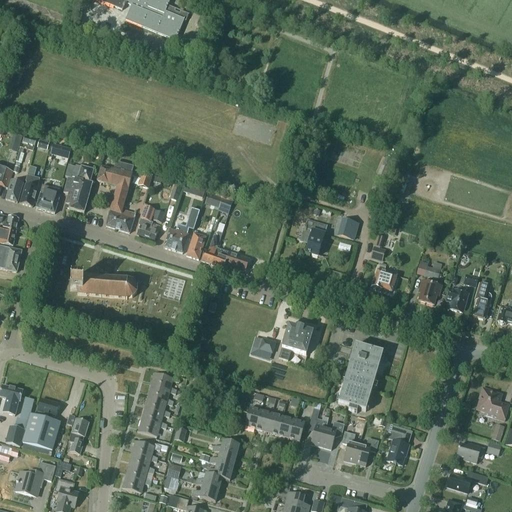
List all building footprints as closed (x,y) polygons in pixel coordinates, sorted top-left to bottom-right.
[(124,21),(156,35),(175,43),(184,22),(185,22),(188,16),(189,16),(168,7),(170,1),(168,0),(135,0),(135,1),(133,1),(133,2),(127,0),(95,0),(122,11),(125,4),(131,6),(124,21)] [(203,29),(207,19),(201,16),(197,26),(203,29)] [(14,135),(11,144),(20,147),(22,138),(14,135)] [(23,138),(21,144),(33,148),(35,141),(23,138)] [(69,159),(71,151),(53,146),(51,154),(69,159)] [(381,166),(378,175),(385,178),(392,161),(385,158),(383,165),(381,166)] [(116,188),(112,204),(122,208),(132,176),(131,176),(133,168),(122,165),(120,172),(111,170),(111,171),(100,168),(96,182),(116,188)] [(25,184),(19,205),(32,208),(37,189),(39,182),(33,180),(36,169),(29,167),(25,183),(25,184)] [(65,206),(69,207),(68,211),(84,215),(92,185),(90,184),(93,172),(80,168),(80,169),(75,168),(74,169),(67,167),(64,179),(66,179),(62,195),(67,196),(65,206)] [(7,190),(12,173),(0,169),(0,190),(1,188),(7,190)] [(404,186),(408,175),(403,172),(398,183),(404,186)] [(151,177),(142,174),(138,187),(147,191),(151,177)] [(46,175),(42,188),(51,191),(55,178),(46,175)] [(162,180),(155,178),(153,183),(160,186),(162,180)] [(10,182),(5,201),(17,204),(22,185),(10,182)] [(175,184),(170,201),(177,203),(182,186),(175,184)] [(205,194),(185,187),(183,193),(203,200),(205,194)] [(36,210),(54,215),(60,198),(57,197),(58,193),(41,188),(39,196),(40,196),(36,210)] [(209,206),(210,203),(219,207),(221,200),(208,195),(205,205),(209,206)] [(219,210),(228,213),(231,203),(223,200),(219,210)] [(121,211),(122,208),(112,204),(105,228),(129,235),(135,215),(121,211)] [(137,227),(139,228),(136,237),(153,243),(159,228),(152,226),(153,225),(150,224),(154,212),(144,208),(137,227)] [(164,215),(156,212),(153,222),(161,225),(164,215)] [(193,230),(196,219),(188,216),(184,228),(193,230)] [(0,228),(16,233),(19,221),(8,218),(8,219),(0,217),(0,228)] [(296,240),(300,241),(308,244),(307,245),(305,254),(309,255),(309,257),(308,257),(309,258),(309,257),(310,255),(318,258),(324,237),(327,227),(326,228),(310,224),(307,223),(308,221),(307,221),(304,231),(301,241),(300,241),(296,240)] [(342,221),(338,237),(353,241),(357,226),(342,221)] [(219,225),(216,233),(217,233),(222,235),(225,226),(219,225)] [(395,237),(397,230),(384,225),(381,232),(395,237)] [(0,243),(13,247),(16,233),(0,228),(0,243)] [(163,250),(182,255),(188,237),(168,231),(163,250)] [(204,252),(201,262),(211,266),(217,250),(219,243),(222,235),(217,233),(216,235),(214,234),(208,253),(204,252)] [(194,235),(186,258),(198,262),(205,239),(194,235)] [(384,239),(377,237),(370,261),(382,264),(385,252),(379,250),(379,249),(381,249),(384,239)] [(0,248),(0,259),(19,263),(21,253),(0,248)] [(217,250),(211,266),(224,270),(225,267),(245,274),(249,261),(229,254),(217,250)] [(0,270),(16,274),(19,263),(0,259),(0,270)] [(428,265),(420,263),(417,275),(438,281),(440,272),(427,268),(428,265)] [(377,271),(376,271),(371,289),(382,292),(382,290),(392,293),(397,278),(384,274),(386,267),(379,265),(377,271)] [(71,292),(70,296),(124,300),(133,299),(136,294),(137,288),(134,283),(127,280),(79,276),(78,281),(70,280),(69,292),(71,292)] [(465,277),(462,286),(474,289),(477,280),(465,277)] [(418,295),(420,295),(418,303),(433,307),(436,298),(438,298),(442,287),(422,281),(418,295)] [(477,299),(471,318),(485,322),(490,306),(489,305),(491,299),(491,298),(490,297),(488,296),(486,295),(487,288),(478,286),(475,298),(477,299)] [(445,303),(450,304),(448,312),(462,316),(468,296),(449,291),(445,303)] [(498,323),(498,325),(503,326),(504,325),(505,325),(506,324),(511,326),(511,303),(510,303),(507,310),(501,308),(497,323),(498,323)] [(217,307),(211,305),(209,314),(215,316),(217,307)] [(248,326),(245,335),(261,339),(263,331),(248,326)] [(297,330),(287,327),(278,360),(287,362),(290,352),(306,357),(312,334),(302,332),(303,330),(297,328),(297,330)] [(262,341),(259,351),(261,352),(272,355),(275,345),(275,344),(262,340),(262,341)] [(348,361),(349,361),(337,405),(348,408),(347,412),(357,415),(358,411),(365,413),(382,354),(354,346),(353,350),(351,350),(348,361)] [(170,392),(171,389),(172,383),(178,385),(180,381),(173,377),(172,380),(154,375),(150,387),(170,392)] [(171,389),(170,392),(150,387),(147,398),(166,404),(167,400),(169,395),(175,397),(176,392),(171,389)] [(22,393),(2,388),(0,394),(0,399),(7,401),(3,414),(14,417),(18,403),(19,404),(22,393)] [(504,422),(508,408),(501,405),(500,407),(497,406),(500,398),(499,397),(490,394),(491,393),(482,390),(479,400),(480,401),(477,411),(485,413),(484,416),(504,422)] [(264,397),(256,395),(254,401),(262,403),(264,397)] [(20,418),(27,420),(32,400),(25,398),(20,418)] [(167,400),(166,404),(147,398),(144,410),(163,415),(164,411),(166,406),(172,408),(173,403),(167,400)] [(292,399),(290,407),(296,409),(298,401),(292,399)] [(23,445),(21,452),(50,459),(52,452),(60,425),(52,422),(53,418),(55,418),(59,406),(41,401),(38,413),(37,417),(31,416),(22,444),(23,445)] [(164,411),(163,415),(144,410),(140,422),(160,427),(161,423),(163,418),(169,419),(170,414),(164,411)] [(255,432),(260,413),(249,410),(244,429),(255,432)] [(266,435),(271,416),(260,413),(255,432),(266,435)] [(271,416),(266,435),(278,438),(283,419),(271,416)] [(289,441),(289,440),(294,422),(283,419),(278,438),(289,441)] [(321,449),(323,440),(326,430),(327,430),(329,420),(323,419),(322,422),(318,421),(311,447),(321,449)] [(387,421),(380,419),(378,427),(385,429),(387,421)] [(76,420),(69,443),(72,444),(70,453),(79,456),(83,443),(89,424),(76,420)] [(161,423),(160,427),(140,422),(137,433),(157,439),(159,429),(165,431),(167,426),(161,423)] [(294,422),(289,440),(289,441),(300,444),(305,425),(294,422)] [(326,430),(323,440),(321,449),(332,452),(336,437),(342,438),(345,427),(334,424),(332,431),(327,430),(326,430)] [(10,426),(5,443),(19,446),(23,429),(10,426)] [(177,430),(174,442),(182,444),(185,433),(177,430)] [(343,462),(354,465),(360,446),(354,444),(356,436),(345,433),(341,445),(347,446),(343,462)] [(390,433),(388,440),(393,442),(386,463),(400,468),(403,459),(405,459),(409,447),(399,444),(402,437),(390,433)] [(499,444),(501,438),(493,435),(491,441),(499,444)] [(379,443),(371,440),(368,439),(366,447),(360,446),(354,465),(365,468),(370,453),(376,455),(379,443)] [(151,460),(151,458),(153,451),(159,453),(160,449),(154,446),(154,449),(134,443),(131,455),(151,460)] [(219,455),(235,459),(238,447),(222,443),(220,450),(214,448),(212,453),(219,455)] [(500,448),(489,444),(486,454),(498,457),(500,448)] [(467,448),(460,446),(456,457),(464,459),(463,462),(476,465),(478,459),(482,460),(484,450),(468,445),(467,448)] [(0,462),(9,464),(10,457),(18,459),(19,451),(1,448),(0,451),(0,462)] [(151,458),(151,460),(131,455),(127,466),(147,472),(148,469),(150,463),(156,464),(157,461),(151,458)] [(182,458),(172,455),(170,462),(181,465),(182,458)] [(209,458),(200,455),(199,461),(208,464),(209,458)] [(219,455),(217,462),(210,460),(209,465),(216,467),(232,471),(235,459),(219,455)] [(58,472),(70,475),(72,466),(61,463),(58,472)] [(15,493),(31,497),(33,487),(41,490),(44,481),(51,484),(56,468),(40,464),(37,474),(30,472),(29,476),(21,474),(15,493)] [(148,469),(147,472),(127,466),(124,478),(144,484),(145,481),(147,474),(153,476),(154,472),(148,469)] [(175,467),(170,466),(167,478),(172,479),(175,467)] [(216,467),(214,473),(207,471),(207,472),(206,476),(221,480),(229,483),(232,471),(216,467)] [(485,487),(488,479),(468,473),(465,481),(451,476),(447,489),(467,495),(471,483),(485,487)] [(221,480),(206,476),(205,476),(203,483),(197,481),(195,486),(202,488),(218,492),(221,480)] [(145,481),(144,484),(124,478),(121,490),(141,496),(143,486),(150,488),(151,484),(145,481)] [(69,511),(70,508),(74,510),(78,495),(67,492),(69,484),(58,481),(54,493),(60,495),(57,505),(59,505),(56,511),(69,511)] [(202,488),(200,495),(193,493),(192,498),(214,504),(218,492),(202,488)] [(288,494),(284,506),(305,511),(308,511),(310,507),(303,505),(304,499),(288,494)] [(330,497),(329,503),(340,506),(338,511),(354,511),(353,511),(355,504),(342,500),(342,499),(331,496),(330,497)] [(167,499),(160,497),(158,504),(165,506),(167,499)] [(199,511),(187,508),(188,502),(188,503),(170,498),(168,509),(180,511),(199,511)] [(468,498),(466,505),(476,508),(478,501),(468,498)] [(321,511),(324,505),(314,502),(311,511),(321,511)] [(445,511),(443,511),(440,511),(439,511),(460,511),(462,506),(448,502),(446,510),(447,510),(445,511)]
